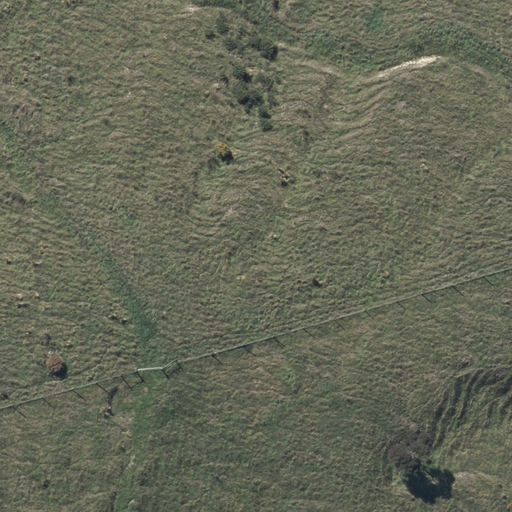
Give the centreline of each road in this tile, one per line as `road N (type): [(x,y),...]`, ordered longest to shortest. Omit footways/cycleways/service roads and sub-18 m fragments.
road 1 (track): [(146,511),(159,431),(153,366),(0,64)]
road 2 (track): [(222,0),(352,67),(437,59),(511,90)]
